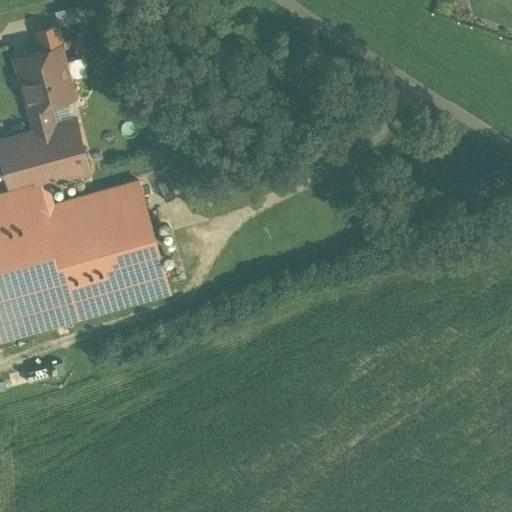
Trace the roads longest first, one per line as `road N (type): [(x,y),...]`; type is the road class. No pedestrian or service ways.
road 1 (track): [(408,82),(372,144),(222,226),(191,219),(155,170)]
road 2 (unclassified): [(281,0),(511,149)]
